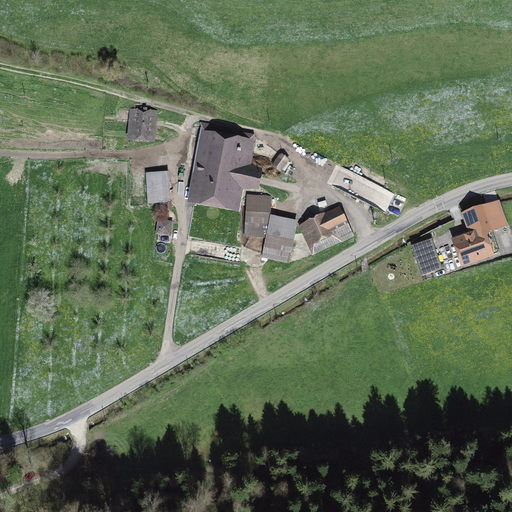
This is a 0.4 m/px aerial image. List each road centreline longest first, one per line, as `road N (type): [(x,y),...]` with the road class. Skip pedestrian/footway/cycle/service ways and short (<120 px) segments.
road 1 (residential): [(511,179),(442,203),(373,240),(75,417),(0,442)]
road 2 (track): [(0,65),(273,139),(373,240)]
road 3 (track): [(168,361),(183,135),(159,125)]
road 4 (track): [(0,154),(161,148),(183,135),(193,114)]
road 5 (track): [(75,417),(78,446),(68,463),(0,496)]
